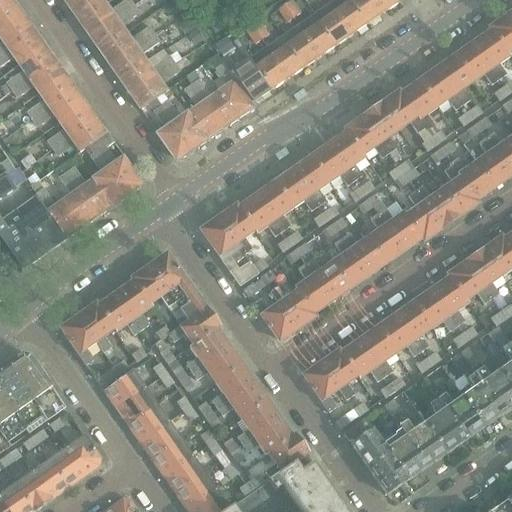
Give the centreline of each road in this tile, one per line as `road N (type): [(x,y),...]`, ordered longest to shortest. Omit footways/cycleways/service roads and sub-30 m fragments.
road 1 (residential): [(175,200),(482,0)]
road 2 (residential): [(269,370),(511,203)]
road 3 (residential): [(175,200),(34,0)]
road 4 (residential): [(269,370),(157,213)]
road 5 (residential): [(132,467),(23,316)]
road 6 (residential): [(376,511),(269,370)]
road 7 (residential): [(23,316),(157,213)]
